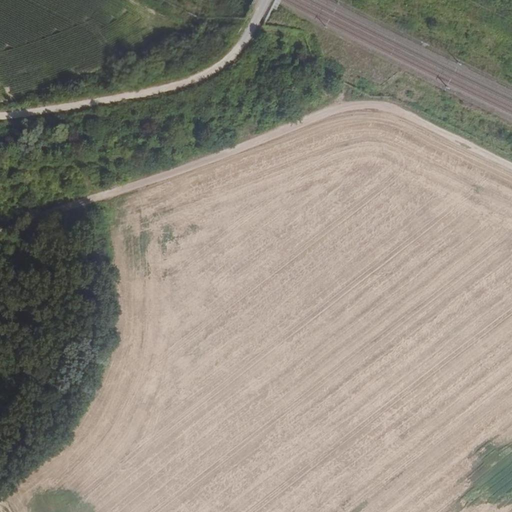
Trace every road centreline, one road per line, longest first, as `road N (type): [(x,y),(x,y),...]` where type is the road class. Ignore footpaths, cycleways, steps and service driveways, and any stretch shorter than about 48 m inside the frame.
road 1 (track): [(511,161),(393,106),(371,104),(325,111),(0,235)]
road 2 (track): [(0,116),(125,98),(216,71),(237,56),(268,0)]
